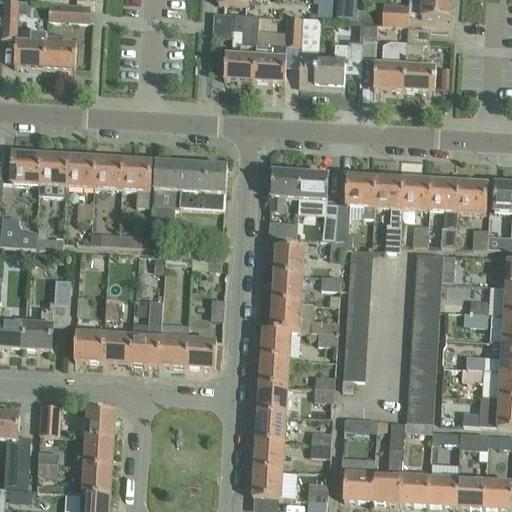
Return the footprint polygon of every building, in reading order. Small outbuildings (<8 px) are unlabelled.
[(218,0),(218,8),(245,10),(246,4),(268,4),(268,1),(280,2),(279,0),(218,0)] [(448,24),(449,0),(421,0),(421,8),(406,7),(405,13),(381,12),(380,32),(405,33),(406,20),(420,20),(420,23),(448,24)] [(2,45),(16,46),(17,46),(20,6),(4,5),(2,45)] [(318,7),(318,21),(332,22),(333,8),(318,7)] [(90,11),(58,9),(50,9),(49,25),(57,25),(89,27),(90,11)] [(337,12),(336,23),(352,24),(353,13),(337,12)] [(214,18),(213,39),(233,40),(234,40),(234,35),(243,36),(242,50),(241,50),(240,59),(226,58),(224,84),(255,86),(258,35),(259,20),(234,19),(214,18)] [(258,35),(255,86),(285,88),(286,68),(287,50),(301,50),(303,23),(286,22),(285,37),(258,35)] [(361,63),(364,28),(364,27),(357,26),(350,26),(349,50),(335,50),(334,63),(317,63),(317,53),(301,52),(301,62),(301,69),(300,89),(343,91),(344,78),(360,79),(361,63)] [(364,28),(361,63),(375,64),(377,43),(377,29),(364,28)] [(406,49),(403,95),(434,97),(436,71),(421,70),(423,49),(429,49),(430,33),(408,32),(406,49)] [(17,46),(16,46),(16,51),(15,71),(45,73),(47,38),(43,38),(31,37),(31,46),(17,46)] [(47,38),(45,73),(75,75),(77,49),(62,48),(63,39),(47,38)] [(374,93),(403,95),(406,49),(389,47),(383,51),(382,68),(375,68),(375,73),(374,93)] [(40,190),(42,159),(26,158),(26,154),(15,154),(14,157),(13,157),(12,177),(12,188),(40,190)] [(66,191),(67,191),(69,161),(42,159),(40,190),(39,200),(66,201),(66,191)] [(96,162),(69,161),(67,191),(94,192),(96,162)] [(94,192),(121,194),(123,164),(96,162),(94,192)] [(152,166),(123,164),(121,194),(137,194),(136,211),(149,212),(151,186),(152,166)] [(154,194),(152,229),(174,230),(175,212),(180,213),(204,214),(224,215),(227,171),(156,166),(155,186),(154,194)] [(290,172),(288,176),(273,175),(270,215),(284,216),(285,202),(300,203),(302,177),(298,177),(296,173),(290,172)] [(375,211),(403,213),(405,183),(391,182),(391,177),(379,176),(379,182),(377,181),(375,211)] [(337,237),(338,216),(338,209),(327,208),(328,179),(302,177),(300,203),(314,204),(313,218),(325,219),(323,244),(332,245),(336,245),(337,237)] [(374,211),(375,211),(377,181),(348,180),(347,200),(347,209),(364,210),(363,223),(374,223),(374,211)] [(403,213),(429,215),(431,185),(405,183),(403,213)] [(456,252),(458,217),(460,186),(431,185),(429,215),(446,216),(445,232),(442,232),(441,251),(456,252)] [(487,188),(460,186),(458,217),(485,218),(486,208),(487,188)] [(511,242),(511,243),(488,242),(488,254),(511,255),(511,187),(495,187),(494,217),(511,217),(511,234),(508,234),(507,240),(511,240),(511,242)] [(93,208),(78,207),(77,227),(92,228),(93,208)] [(337,237),(348,238),(350,217),(338,216),(337,237)] [(19,223),(1,222),(1,226),(0,226),(0,234),(0,250),(35,252),(36,237),(24,236),(18,230),(19,223)] [(297,228),(289,227),(269,226),(269,241),(296,243),(297,228)] [(400,257),(401,230),(386,229),(385,256),(400,257)] [(413,250),(418,250),(427,251),(428,232),(414,231),(413,250)] [(488,254),(488,242),(489,235),(475,234),(474,253),(488,254)] [(343,254),(351,254),(352,254),(353,238),(348,238),(337,237),(336,245),(343,246),(343,254)] [(118,251),(119,240),(102,238),(101,250),(118,251)] [(119,240),(118,251),(150,253),(151,242),(119,240)] [(63,244),(37,242),(36,254),(63,256),(63,244)] [(331,268),(342,269),(343,254),(343,246),(336,245),(332,245),(331,268)] [(274,278),(303,279),(305,251),(276,250),(274,278)] [(166,262),(165,269),(193,271),(193,255),(166,254),(166,262)] [(350,265),(371,267),(372,255),(352,254),(351,254),(350,265)] [(222,257),(210,256),(193,255),(193,271),(192,275),(209,275),(221,276),(222,257)] [(34,257),(33,269),(43,270),(44,257),(34,257)] [(418,258),(417,270),(442,272),(443,266),(443,259),(418,258)] [(156,261),(154,277),(164,278),(165,262),(156,261)] [(371,277),(371,267),(350,265),(349,276),(371,277)] [(442,274),(442,272),(417,270),(416,282),(442,283),(442,274)] [(442,283),(442,286),(454,287),(454,275),(442,274),(442,283)] [(370,288),(371,277),(349,276),(349,287),(370,288)] [(301,307),(303,279),(274,278),(273,306),(301,307)] [(321,294),(340,295),(341,282),(321,281),(321,294)] [(441,294),(442,286),(442,283),(416,282),(415,293),(441,294)] [(70,308),(71,286),(56,286),(55,307),(70,308)] [(349,287),(348,298),(369,299),(370,288),(349,287)] [(415,293),(415,304),(440,305),(441,294),(415,293)] [(348,298),(348,308),(369,310),(369,299),(348,298)] [(77,321),(90,322),(91,303),(78,302),(77,321)] [(118,324),(119,304),(106,304),(105,323),(118,324)] [(440,317),(440,305),(415,304),(414,315),(440,317)] [(470,318),(488,319),(489,306),(471,305),(470,318)] [(162,326),(163,307),(150,306),(148,341),(131,340),(129,368),(159,370),(161,342),(162,326)] [(301,308),(301,307),(273,306),(271,334),(291,335),(318,336),(338,338),(338,326),(318,325),(318,326),(312,326),(313,309),(301,308)] [(368,320),(369,310),(348,308),(347,319),(368,320)] [(0,352),(23,354),(24,327),(9,326),(10,313),(0,312),(0,352)] [(24,327),(23,354),(51,355),(53,329),(52,329),(53,316),(41,315),(40,328),(24,327)] [(439,328),(440,317),(414,315),(413,326),(439,328)] [(488,319),(470,318),(464,318),(463,330),(487,332),(488,319)] [(347,319),(346,330),(368,331),(368,320),(347,319)] [(511,347),(511,319),(505,319),(504,321),(491,320),(490,346),(503,347),(511,347)] [(413,326),(412,338),(438,339),(439,328),(413,326)] [(346,330),(346,341),(367,342),(368,331),(346,330)] [(291,335),(271,334),(263,333),(261,361),(290,363),(305,364),(306,360),(293,359),(293,361),(290,361),(291,335)] [(338,338),(318,336),(317,349),(337,350),(338,338)] [(74,365),(102,366),(104,338),(76,337),(74,365)] [(131,340),(104,338),(102,366),(129,368),(131,340)] [(438,350),(438,339),(412,338),(412,349),(438,350)] [(366,353),(367,342),(346,341),(345,351),(366,353)] [(189,343),(161,342),(159,370),(187,372),(189,343)] [(217,345),(189,343),(187,372),(215,373),(217,345)] [(511,347),(503,347),(502,363),(467,361),(466,373),(511,376),(511,347)] [(412,349),(411,360),(437,361),(438,350),(412,349)] [(366,364),(366,353),(345,351),(344,362),(366,364)] [(410,371),(436,373),(437,361),(411,360),(410,371)] [(288,391),(290,363),(261,361),(260,389),(288,391)] [(344,362),(344,373),(365,374),(366,364),(344,362)] [(436,384),(436,373),(410,371),(409,382),(436,384)] [(364,385),(365,374),(344,373),(343,384),(364,385)] [(511,405),(511,376),(466,373),(466,374),(462,374),(462,386),(483,388),(482,403),(499,404),(511,405)] [(315,381),(314,393),(334,394),(335,382),(315,381)] [(409,382),(409,393),(435,395),(436,384),(409,382)] [(353,395),(353,386),(343,385),(342,394),(353,395)] [(286,419),(288,391),(260,389),(258,417),(286,419)] [(443,389),(442,400),(451,400),(452,390),(443,389)] [(333,406),(334,394),(314,393),(313,405),(333,406)] [(409,393),(408,405),(434,406),(435,395),(409,393)] [(511,432),(511,405),(499,404),(497,432),(511,432)] [(408,405),(407,416),(433,417),(434,406),(408,405)] [(59,441),(60,432),(61,412),(42,411),(40,440),(59,441)] [(87,414),(86,443),(114,444),(116,415),(87,414)] [(6,456),(16,456),(15,474),(28,475),(29,457),(30,442),(18,441),(19,418),(0,416),(0,442),(7,443),(6,456)] [(433,417),(407,416),(406,427),(423,428),(433,428),(433,417)] [(284,446),(286,419),(258,417),(256,444),(284,446)] [(481,432),(482,419),(464,418),(463,431),(481,432)] [(344,425),(344,435),(355,436),(356,424),(344,424),(344,425)] [(405,429),(404,436),(422,437),(423,428),(406,427),(405,429)] [(388,479),(373,479),(371,507),(400,508),(402,480),(401,480),(402,465),(402,462),(403,462),(404,447),(404,436),(405,429),(391,428),(388,479)] [(311,448),(331,449),(332,438),(312,436),(311,448)] [(441,446),(441,448),(460,449),(460,439),(460,438),(442,437),(441,446)] [(487,456),(487,452),(488,441),(460,439),(460,449),(459,454),(487,456)] [(511,441),(488,441),(487,452),(511,453),(511,441)] [(86,443),(84,471),(112,472),(114,444),(86,443)] [(256,444),(254,474),(283,475),(284,446),(256,444)] [(331,449),(311,448),(310,460),(330,462),(331,449)] [(38,467),(58,469),(59,457),(39,456),(38,467)] [(57,480),(58,469),(38,467),(38,479),(57,480)] [(84,471),(82,498),(111,500),(112,472),(84,471)] [(282,478),(283,475),(254,474),(253,502),(281,504),(281,501),(285,502),(287,478),(282,478)] [(343,505),(371,507),(373,479),(345,477),(343,505)] [(427,510),(429,482),(417,481),(402,480),(400,508),(427,510)] [(427,510),(456,511),(457,483),(429,482),(427,510)] [(456,511),(460,511),(483,511),(485,485),(457,483),(456,511)] [(485,485),(483,511),(511,511),(511,486),(494,486),(485,485)] [(326,511),(327,506),(328,489),(309,488),(309,493),(308,505),(307,505),(306,511),(326,511)] [(0,511),(11,511),(12,511),(13,509),(16,505),(26,505),(26,496),(12,495),(5,494),(0,493),(0,511)] [(109,511),(111,500),(82,498),(81,511),(109,511)]
